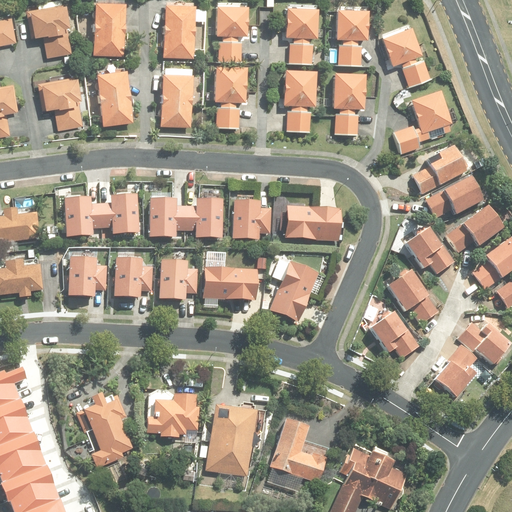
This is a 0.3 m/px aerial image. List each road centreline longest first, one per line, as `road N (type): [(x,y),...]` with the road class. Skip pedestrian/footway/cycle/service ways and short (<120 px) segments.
road 1 (residential): [(0,171),(117,156),(349,176),(366,193),(373,221),(318,364)]
road 2 (residential): [(0,339),(43,332),(193,338),(318,364)]
road 3 (residential): [(318,364),(476,458)]
road 4 (tertiary): [(511,130),(459,0)]
